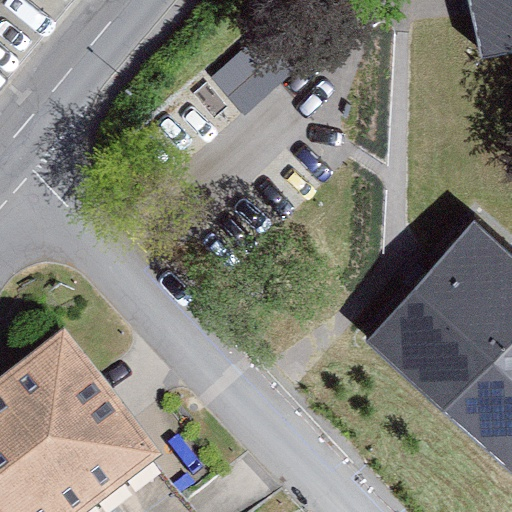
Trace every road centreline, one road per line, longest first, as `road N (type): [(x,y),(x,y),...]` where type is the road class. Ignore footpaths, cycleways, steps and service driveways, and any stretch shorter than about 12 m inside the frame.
road 1 (residential): [(10,146),(352,511)]
road 2 (secondary): [(132,0),(10,146)]
